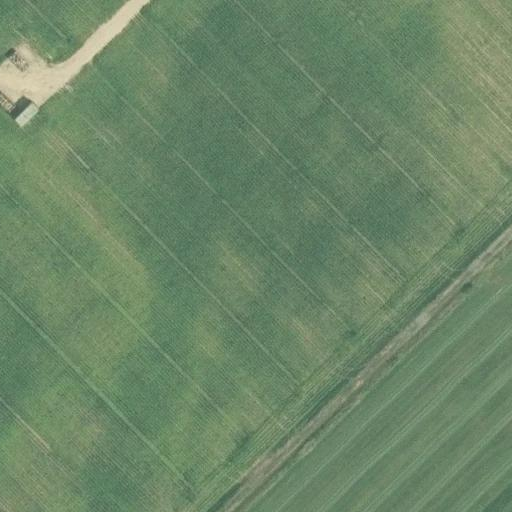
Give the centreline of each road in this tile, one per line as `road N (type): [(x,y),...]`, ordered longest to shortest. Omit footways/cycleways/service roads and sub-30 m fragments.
road 1 (track): [(511,235),(226,511)]
road 2 (unknown): [(133,0),(37,80),(0,80)]
